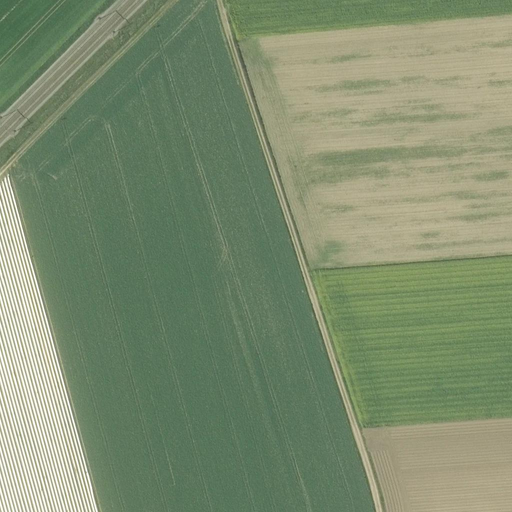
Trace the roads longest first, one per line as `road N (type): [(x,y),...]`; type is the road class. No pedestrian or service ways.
road 1 (track): [(382,511),(221,0)]
road 2 (unknown): [(0,176),(185,0)]
